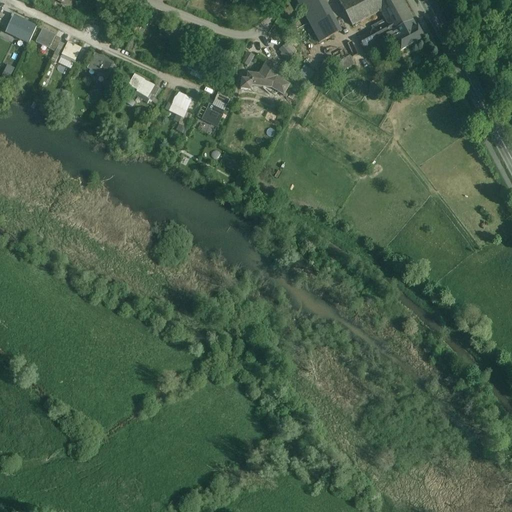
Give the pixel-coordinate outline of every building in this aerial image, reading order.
[(342,32),(324,0),(299,0),(298,1),(320,44),(342,32)] [(401,0),(342,0),(339,2),(352,27),(381,12),(402,1),(401,0)] [(402,1),(381,12),(387,24),(392,33),(395,39),(394,40),(401,52),(407,48),(407,49),(418,43),(418,42),(424,39),(418,27),(417,28),(402,1)] [(144,13),(135,8),(131,17),(140,22),(144,13)] [(37,26),(17,17),(14,15),(13,14),(12,17),(8,26),(9,26),(10,25),(14,27),(25,32),(23,35),(24,36),(25,33),(32,37),(37,26)] [(164,27),(148,19),(142,30),(158,38),(164,27)] [(387,24),(359,39),(364,48),(392,33),(387,24)] [(186,36),(170,28),(164,38),(172,42),(171,44),(180,49),(183,43),(184,42),(183,42),(186,36)] [(56,36),(43,29),(36,42),(49,49),(50,49),(56,36)] [(56,36),(50,49),(55,52),(60,42),(61,39),(56,36)] [(139,41),(132,37),(125,50),(132,54),(139,41)] [(60,42),(55,54),(59,56),(65,44),(60,42)] [(82,48),(68,42),(63,51),(64,51),(61,57),(74,64),(82,48)] [(286,46),(279,51),(280,52),(280,51),(288,62),(294,57),(286,46)] [(198,55),(186,50),(180,65),(198,73),(201,67),(194,63),(198,55)] [(115,63),(95,53),(87,69),(88,69),(90,65),(100,70),(102,71),(103,69),(110,73),(115,63)] [(248,54),(243,64),(248,67),(254,57),(248,54)] [(350,55),(334,64),(339,73),(356,64),(350,55)] [(267,63),(260,76),(249,75),(248,81),(242,80),(241,90),(251,92),(251,86),(272,89),(283,96),(289,86),(282,82),(283,81),(276,77),(280,70),(280,71),(281,70),(266,62),(267,63)] [(110,73),(103,69),(102,71),(100,70),(90,65),(88,69),(107,79),(110,73)] [(310,82),(316,72),(305,65),(299,75),(310,82)] [(135,75),(129,86),(137,91),(144,80),(135,75)] [(158,88),(144,80),(137,91),(134,96),(147,103),(149,100),(150,100),(158,88)] [(387,87),(376,85),(373,85),(371,97),(385,100),(387,87)] [(173,91),(167,88),(161,99),(167,102),(173,91)] [(160,89),(154,98),(159,101),(164,91),(160,89)] [(193,100),(178,92),(171,106),(170,105),(169,106),(168,105),(168,106),(169,107),(168,107),(167,110),(176,115),(183,118),(182,118),(183,114),(186,115),(186,113),(187,113),(189,109),(188,109),(193,100)] [(230,100),(218,95),(215,101),(227,106),(230,100)] [(224,112),(210,106),(204,118),(218,125),(224,112)]
